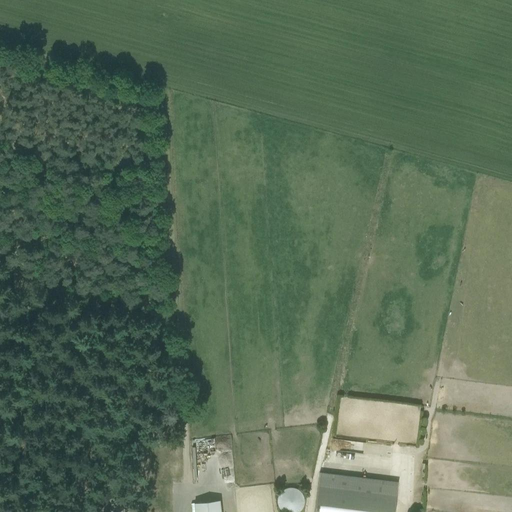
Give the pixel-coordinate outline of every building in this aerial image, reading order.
[(215,451),(231,450),(230,439),(215,439),(215,451)] [(332,439),(331,448),(345,449),(345,439),(332,439)] [(315,511),(392,511),(397,483),(321,473),(315,511)] [(299,511),(300,511),(302,509),(303,506),(304,504),(304,502),(304,499),(304,497),(302,494),(301,492),(299,490),(297,489),(295,489),(292,488),(291,488),(289,488),(286,489),(282,490),(280,492),(278,496),(277,498),(277,501),(277,503),(278,506),(279,508),(280,510),(281,511),(299,511)] [(220,511),(219,501),(194,503),(194,511),(220,511)]
